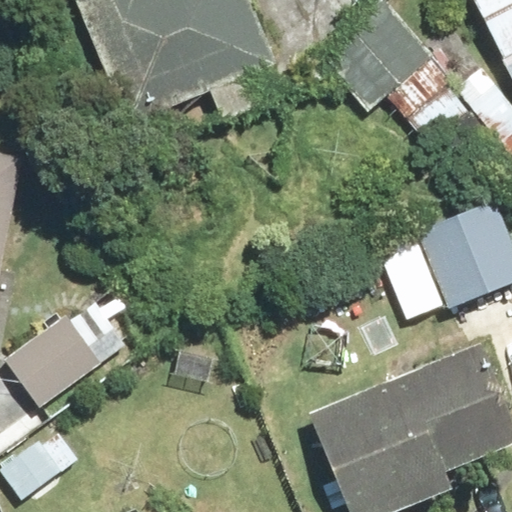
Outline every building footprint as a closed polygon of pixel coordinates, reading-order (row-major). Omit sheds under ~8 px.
[(85,0),(131,110),(282,49),(262,0),(85,0)] [(511,0),(475,0),(511,80),(511,0)] [(389,1),(328,49),(370,104),(432,56),(389,1)] [(31,144),(0,139),(0,381),(1,382),(31,144)] [(4,359),(38,408),(102,363),(67,315),(4,359)] [(511,407),(487,344),(309,414),(347,511),(415,511),(463,494),(454,471),(511,448),(511,407)] [(187,437),(167,463),(210,498),(231,472),(187,437)]
